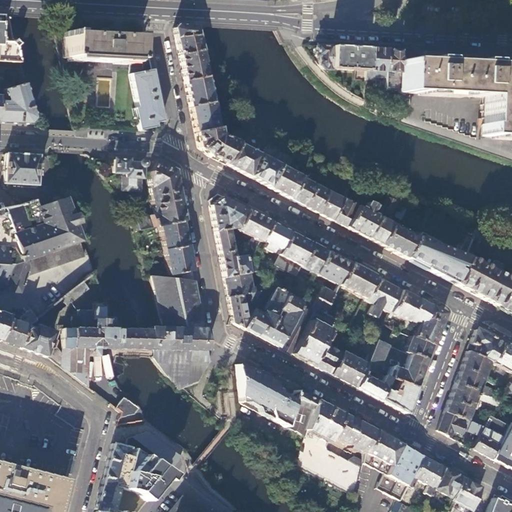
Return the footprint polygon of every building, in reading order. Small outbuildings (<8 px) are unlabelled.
[(177,55),(199,50),(194,26),(175,25),(172,29),(177,55)] [(0,62),(16,64),(13,44),(2,43),(3,28),(0,28),(0,62)] [(80,58),(129,60),(130,47),(130,35),(63,31),(61,57),(80,58)] [(329,68),(330,46),(318,45),(314,45),(313,55),(318,56),(318,64),(321,69),(328,70),(329,68)] [(336,46),(330,46),(329,68),(346,69),(348,47),(336,46)] [(130,47),(129,60),(142,61),(147,59),(144,47),(130,47)] [(355,48),(348,47),(346,69),(364,71),(365,48),(355,48)] [(374,49),(365,48),(364,71),(363,79),(373,80),(373,77),(384,78),(384,71),(385,49),(374,49)] [(392,50),(385,49),(384,71),(397,73),(398,59),(399,50),(392,50)] [(204,77),(199,50),(177,55),(183,82),(204,77)] [(396,89),(396,93),(409,93),(481,97),(479,136),(511,138),(511,104),(499,104),(499,65),(483,64),(483,54),(457,53),(423,51),(422,61),(410,60),(398,59),(397,73),(396,89)] [(128,67),(129,60),(80,58),(76,127),(136,130),(131,108),(134,107),(127,74),(128,67)] [(149,69),(147,59),(142,61),(141,68),(141,71),(149,69)] [(131,108),(136,130),(154,127),(153,122),(160,121),(151,78),(149,69),(141,71),(141,68),(128,67),(127,74),(134,107),(131,108)] [(384,78),(383,88),(396,89),(397,73),(384,71),(384,78)] [(209,102),(204,77),(183,82),(188,106),(209,102)] [(2,102),(0,102),(0,123),(12,124),(28,125),(32,119),(22,85),(0,91),(3,100),(2,102)] [(214,128),(209,102),(188,106),(193,132),(214,128)] [(216,135),(214,128),(193,132),(196,148),(208,157),(212,159),(223,165),(233,144),(242,133),(237,129),(229,139),(230,142),(216,135)] [(257,156),(233,144),(223,165),(232,169),(246,176),(257,156)] [(265,161),(257,156),(246,176),(255,181),(266,187),(282,156),(276,152),(272,161),(270,164),(265,161)] [(35,187),(36,156),(29,155),(4,154),(2,184),(35,187)] [(289,159),(282,156),(266,187),(274,191),(288,199),(299,178),(284,170),(289,159)] [(126,164),(126,160),(117,160),(112,159),(112,173),(124,174),(124,176),(120,176),(120,191),(138,192),(139,168),(140,168),(141,167),(142,166),(142,165),(142,164),(142,163),(142,162),(141,162),(140,161),(139,161),(138,161),(137,162),(136,162),(136,163),(136,164),(126,164)] [(148,216),(150,227),(157,226),(181,221),(171,171),(152,162),(147,171),(146,180),(146,184),(152,215),(148,216)] [(304,180),(314,185),(315,182),(319,175),(309,169),(305,178),(304,180)] [(302,179),(299,178),(288,199),(294,202),(303,206),(314,185),(304,180),(302,179)] [(322,217),(331,221),(342,200),(314,185),(303,206),(310,210),(322,217)] [(235,229),(244,210),(234,204),(220,197),(208,206),(211,220),(213,232),(226,230),(235,229)] [(0,265),(10,266),(24,261),(78,242),(78,237),(74,227),(76,223),(76,219),(73,214),(70,212),(64,198),(34,208),(32,200),(0,208),(0,265)] [(343,198),(342,200),(331,221),(336,224),(344,228),(355,207),(344,201),(345,199),(343,198)] [(384,199),(375,217),(364,238),(370,241),(378,245),(388,224),(384,222),(382,221),(379,219),(381,215),(387,215),(393,204),(384,199)] [(361,210),(355,207),(344,228),(350,231),(364,238),(375,217),(369,214),(373,207),(365,203),(361,210)] [(393,217),(400,221),(407,206),(402,203),(400,207),(398,206),(393,217)] [(260,218),(244,210),(235,229),(234,230),(250,238),(253,240),(258,242),(259,240),(269,222),(260,218)] [(135,220),(137,229),(150,227),(148,216),(148,217),(147,217),(146,215),(140,216),(140,218),(135,219),(135,220)] [(186,245),(181,221),(157,226),(161,250),(186,245)] [(277,227),(269,222),(259,240),(265,243),(262,248),(271,252),(274,247),(279,250),(288,233),(277,227)] [(413,237),(388,224),(378,245),(391,252),(403,259),(413,237)] [(230,251),(226,230),(213,232),(219,260),(231,258),(231,257),(232,256),(231,251),(230,251)] [(475,230),(471,239),(463,258),(453,285),(460,289),(484,301),(493,306),(498,296),(497,295),(506,279),(498,275),(502,268),(501,264),(494,261),(490,270),(470,260),(473,252),(480,255),(488,234),(475,230)] [(277,255),(271,266),(293,277),(294,275),(299,266),(311,244),(296,237),(288,233),(279,250),(277,255)] [(413,237),(403,259),(421,268),(453,285),(463,258),(457,256),(435,248),(436,246),(415,233),(413,237)] [(466,237),(457,256),(463,258),(471,239),(466,237)] [(84,256),(78,242),(24,261),(27,269),(29,275),(84,256)] [(315,247),(311,244),(299,266),(314,274),(325,252),(315,247)] [(191,270),(186,245),(161,250),(166,275),(191,270)] [(335,257),(325,252),(314,274),(336,286),(347,263),(335,257)] [(247,273),(256,271),(255,266),(245,268),(243,256),(231,258),(219,260),(222,277),(247,273)] [(27,269),(24,261),(10,266),(0,265),(0,291),(18,294),(27,269)] [(358,269),(347,263),(336,286),(362,300),(374,277),(358,269)] [(511,269),(507,279),(511,282),(503,298),(498,296),(493,306),(511,315),(511,269)] [(193,281),(191,270),(166,275),(167,278),(193,281)] [(249,288),(247,273),(222,277),(226,298),(254,292),(253,288),(249,288)] [(173,385),(176,389),(198,382),(208,362),(206,351),(203,328),(193,281),(167,278),(148,276),(160,326),(155,326),(147,326),(147,329),(131,328),(116,328),(115,316),(106,316),(105,311),(105,310),(105,308),(106,306),(106,304),(104,304),(102,302),(92,301),(92,307),(89,310),(75,309),(75,314),(70,314),(70,327),(61,327),(60,348),(60,352),(59,367),(87,388),(87,348),(108,349),(117,349),(150,350),(150,357),(164,374),(173,385)] [(367,314),(373,318),(378,308),(388,313),(400,291),(384,283),(374,277),(362,300),(372,305),(367,314)] [(511,282),(507,279),(506,279),(497,295),(498,296),(503,298),(511,282)] [(88,289),(81,281),(52,304),(58,311),(88,289)] [(321,313),(331,294),(319,287),(309,306),(313,309),(321,313)] [(284,295),(284,294),(274,289),(263,310),(265,311),(264,314),(261,312),(260,315),(250,310),(245,319),(241,328),(249,333),(261,339),(284,295)] [(254,301),(258,291),(254,292),(226,298),(231,323),(241,328),(245,319),(243,318),(242,310),(245,309),(244,303),(254,301)] [(406,294),(400,291),(388,313),(404,321),(405,320),(416,299),(406,294)] [(332,292),(331,294),(321,313),(325,315),(336,294),(332,292)] [(297,306),(298,303),(284,295),(261,339),(267,342),(276,347),(297,306)] [(420,302),(416,299),(405,320),(411,323),(412,321),(418,324),(428,305),(420,302)] [(436,310),(428,305),(418,324),(410,338),(430,345),(436,329),(442,313),(436,310)] [(305,311),(297,306),(276,347),(280,349),(290,354),(310,314),(305,311)] [(26,325),(34,319),(26,309),(22,313),(21,311),(14,309),(11,310),(4,316),(2,317),(0,322),(0,342),(7,345),(17,348),(26,325)] [(325,315),(321,313),(313,309),(310,314),(290,354),(298,358),(309,364),(320,342),(332,319),(325,315)] [(33,353),(45,357),(51,342),(54,332),(43,327),(42,326),(36,324),(34,324),(33,327),(26,325),(17,348),(33,353)] [(374,340),(380,329),(375,326),(369,338),(370,338),(374,340)] [(470,340),(468,344),(477,348),(475,351),(474,350),(473,350),(481,354),(478,358),(487,363),(488,364),(489,363),(499,343),(473,330),(470,340)] [(359,351),(369,355),(375,341),(374,340),(370,338),(369,338),(365,336),(359,351)] [(430,345),(410,338),(408,337),(403,352),(409,354),(424,360),(428,351),(430,345)] [(376,373),(387,346),(375,341),(369,355),(365,366),(364,369),(375,373),(376,373)] [(51,342),(45,357),(49,358),(59,367),(60,352),(51,342)] [(340,353),(320,342),(309,364),(315,367),(329,374),(340,353)] [(511,349),(509,348),(499,343),(489,363),(491,364),(509,374),(511,375),(511,374),(511,349)] [(478,358),(465,352),(459,368),(453,384),(482,396),(489,398),(491,390),(484,387),(483,389),(477,387),(481,376),(477,374),(479,369),(483,371),(487,363),(478,358)] [(365,366),(340,353),(329,374),(338,379),(354,388),(364,369),(365,366)] [(419,375),(424,360),(409,354),(407,358),(401,371),(390,367),(386,377),(388,378),(414,388),(419,375)] [(242,364),(234,365),(236,403),(284,427),(292,402),(283,398),(285,394),(285,391),(284,388),(279,385),(280,383),(267,376),(262,377),(257,374),(253,369),(248,366),(242,364)] [(509,374),(491,364),(489,366),(492,368),(489,373),(486,372),(485,374),(494,379),(492,382),(493,382),(498,385),(502,387),(509,374)] [(375,373),(364,369),(354,388),(364,393),(378,400),(388,378),(386,377),(382,376),(379,383),(372,379),(375,373)] [(511,375),(509,374),(502,387),(505,389),(511,376),(511,375)] [(410,399),(414,388),(388,378),(378,400),(403,413),(405,413),(410,399)] [(480,401),(482,396),(453,384),(448,397),(442,412),(472,423),(474,419),(474,418),(467,415),(469,409),(472,410),(473,407),(470,406),(473,398),(480,401)] [(305,396),(295,390),(292,402),(284,427),(302,437),(313,400),(305,396)] [(496,407),(499,402),(489,398),(482,396),(480,401),(496,407)] [(119,413),(119,417),(133,413),(137,408),(127,401),(126,401),(122,398),(113,408),(119,413)] [(313,400),(302,437),(294,465),(351,495),(359,466),(346,460),(323,448),(329,437),(341,415),(327,408),(313,400)] [(447,436),(449,431),(458,435),(461,426),(466,428),(465,432),(477,436),(482,427),(477,426),(472,423),(442,412),(436,431),(447,436)] [(356,423),(341,415),(329,437),(347,446),(345,449),(353,453),(354,450),(362,454),(362,453),(373,432),(356,423)] [(477,436),(470,449),(478,453),(489,459),(507,426),(488,416),(482,427),(477,436)] [(511,424),(508,422),(507,426),(489,459),(494,461),(511,470),(511,424)] [(379,435),(373,432),(362,453),(377,460),(410,477),(421,457),(402,447),(385,438),(379,435)] [(96,503),(94,509),(93,511),(140,511),(172,472),(140,449),(138,449),(126,446),(111,444),(103,474),(96,503)] [(377,460),(362,453),(362,454),(360,461),(359,463),(373,470),(379,473),(388,477),(405,486),(410,477),(377,460)] [(352,456),(346,460),(359,466),(359,463),(360,461),(352,456)] [(431,462),(421,457),(410,477),(405,486),(405,487),(409,489),(414,480),(425,486),(422,494),(426,496),(430,488),(441,468),(431,462)] [(0,511),(57,511),(58,509),(65,481),(60,479),(13,467),(0,463),(0,511)] [(451,473),(441,468),(430,488),(450,499),(461,478),(451,473)] [(381,492),(388,477),(379,473),(373,488),(381,492)] [(397,501),(405,487),(405,486),(388,477),(381,492),(395,499),(397,501)] [(469,482),(461,478),(450,499),(443,511),(469,511),(479,488),(469,482)] [(501,499),(495,495),(494,499),(491,497),(484,511),(507,511),(511,504),(501,499)] [(200,511),(198,510),(181,496),(167,511),(200,511)] [(395,511),(400,502),(397,501),(395,499),(390,510),(393,511),(395,511)] [(402,511),(406,506),(400,502),(395,511),(402,511)]
